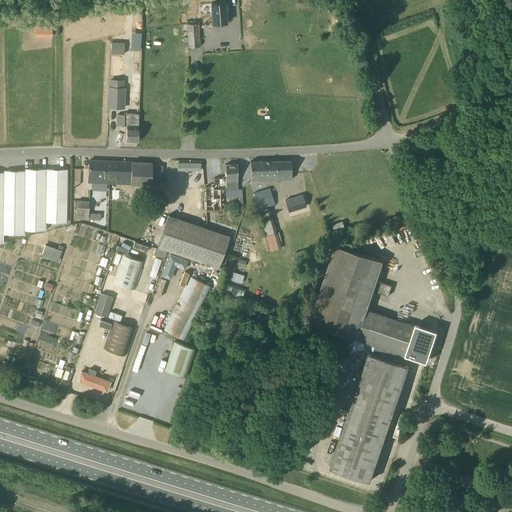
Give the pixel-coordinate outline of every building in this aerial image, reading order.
[(227,3),(211,4),(213,24),(228,22),(227,3)] [(200,46),(198,20),(187,21),(189,47),(200,46)] [(112,52),(125,53),(125,42),(113,41),(112,52)] [(132,50),(131,73),(141,73),(141,51),(132,50)] [(125,87),(124,87),(125,80),(110,79),(110,87),(108,87),(108,108),(124,109),(125,87)] [(117,126),(126,126),(126,141),(138,142),(139,115),(136,115),(137,113),(124,113),(124,115),(117,115),(117,126)] [(103,175),(104,161),(89,160),(89,170),(88,182),(109,183),(110,176),(103,175)] [(292,179),(291,174),(291,160),(250,161),(251,171),(251,180),(292,179)] [(161,166),(152,166),(152,163),(133,162),(104,161),(103,175),(110,176),(109,183),(131,183),(160,184),(161,166)] [(226,189),(231,189),(238,189),(238,174),(237,164),(225,165),(226,178),(225,178),(226,189)] [(177,165),(177,176),(201,176),(201,165),(177,165)] [(67,204),(67,170),(25,169),(25,171),(6,171),(4,171),(4,173),(0,172),(0,243),(3,242),(3,234),(23,234),(24,230),(45,230),(45,233),(66,227),(66,222),(66,220),(67,204)] [(254,193),(259,209),(269,206),(275,204),(270,188),(254,193)] [(302,192),(283,198),(287,211),(299,206),(302,213),(308,211),(302,192)] [(77,200),(76,219),(88,219),(100,220),(101,213),(89,213),(89,201),(77,200)] [(157,246),(219,268),(229,236),(168,215),(157,246)] [(332,224),(335,232),(345,229),(342,221),(332,224)] [(270,251),(281,248),(277,234),(266,237),(270,251)] [(45,245),(42,253),(59,258),(63,247),(59,245),(58,249),(45,245)] [(376,345),(375,348),(372,354),(369,353),(330,468),(370,481),(409,367),(405,365),(408,356),(424,362),(434,332),(367,309),(373,291),(389,296),(392,286),(377,281),(383,261),(336,245),(310,322),(376,345)] [(170,253),(161,276),(170,279),(175,266),(184,270),(188,260),(170,253)] [(143,261),(122,254),(113,283),(134,290),(143,261)] [(232,271),(230,279),(242,282),(244,275),(232,271)] [(211,288),(190,277),(164,330),(185,340),(211,288)] [(245,289),(225,282),(222,293),(241,299),(245,289)] [(106,316),(113,297),(101,293),(94,312),(106,316)] [(134,328),(113,321),(104,349),(125,356),(134,328)] [(146,332),(137,361),(184,377),(194,348),(146,332)] [(80,371),(77,381),(107,392),(110,382),(94,376),(96,371),(88,368),(86,373),(80,371)]
